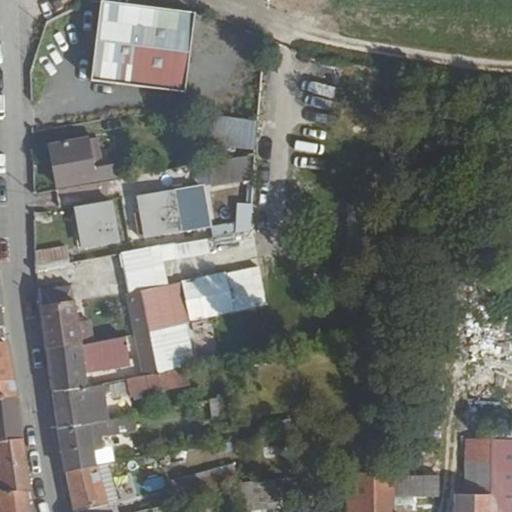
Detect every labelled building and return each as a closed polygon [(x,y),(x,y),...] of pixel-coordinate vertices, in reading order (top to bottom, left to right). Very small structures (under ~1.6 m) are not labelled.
[(198,18),(104,3),(91,82),(185,98),(198,18)] [(216,29),(217,49),(236,48),(235,28),(216,29)] [(205,145),(254,149),(257,118),(208,114),(205,145)] [(49,148),(56,186),(100,179),(99,173),(92,175),(86,142),(49,148)] [(246,154),(195,164),(200,187),(251,177),(246,154)] [(141,197),(148,238),(182,230),(176,190),(141,197)] [(78,208),(85,248),(118,241),(111,202),(78,208)] [(232,212),(233,231),(250,231),(249,212),(232,212)] [(34,250),(35,270),(67,263),(64,245),(34,250)] [(120,253),(135,332),(161,327),(153,289),(156,288),(149,248),(120,253)] [(119,274),(118,256),(71,258),(72,294),(124,292),(124,274),(119,274)] [(38,289),(45,348),(80,342),(70,285),(38,289)] [(153,289),(161,327),(176,324),(169,286),(156,288),(153,289)] [(161,327),(163,337),(177,334),(176,324),(161,327)] [(135,332),(144,372),(166,368),(169,368),(163,337),(161,327),(135,332)] [(122,334),(80,342),(84,367),(127,361),(122,334)] [(45,348),(51,389),(86,382),(84,367),(80,342),(45,348)] [(0,344),(0,383),(12,383),(3,345),(0,344)] [(96,381),(99,395),(168,382),(166,368),(144,372),(96,381)] [(51,389),(57,428),(86,423),(82,398),(93,396),(90,382),(86,382),(51,389)] [(0,383),(0,403),(15,401),(12,383),(0,383)] [(0,403),(0,444),(21,442),(15,401),(0,403)] [(107,419),(115,460),(135,457),(126,415),(107,419)] [(57,428),(65,470),(96,464),(93,444),(102,442),(98,421),(86,423),(57,428)] [(511,429),(493,429),(493,439),(469,439),(468,489),(454,489),(453,498),(459,499),(459,511),(494,511),(495,443),(511,442),(511,429)] [(0,465),(24,464),(21,442),(0,444),(0,465)] [(511,511),(511,442),(495,443),(494,511),(511,511)] [(167,481),(168,486),(175,504),(243,485),(239,461),(167,481)] [(0,465),(0,491),(25,494),(28,494),(24,464),(0,465)] [(65,470),(73,511),(124,511),(121,499),(113,501),(110,490),(102,492),(96,464),(65,470)] [(352,502),(351,511),(412,511),(412,497),(443,497),(444,476),(397,476),(397,473),(395,473),(351,473),(351,474),(352,502)] [(0,511),(29,511),(25,494),(0,491),(0,511)]
